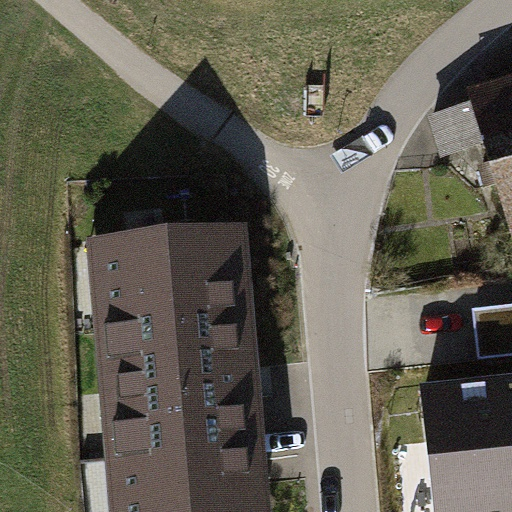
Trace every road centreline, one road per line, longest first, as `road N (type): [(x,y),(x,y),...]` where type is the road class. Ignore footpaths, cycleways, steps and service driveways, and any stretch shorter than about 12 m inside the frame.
road 1 (residential): [(511,0),(428,76),(370,162),(351,211),(339,300),(354,511)]
road 2 (track): [(57,0),(178,102),(351,211)]
